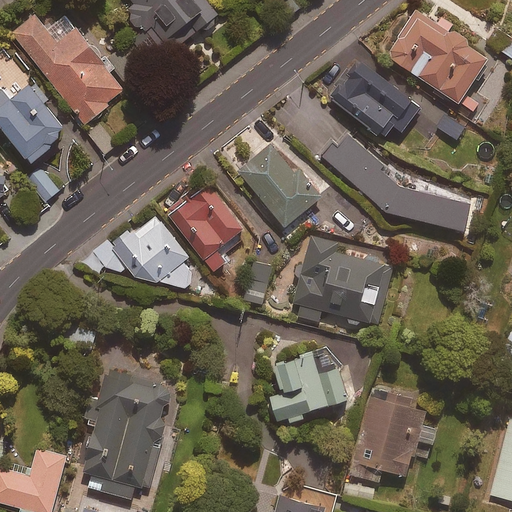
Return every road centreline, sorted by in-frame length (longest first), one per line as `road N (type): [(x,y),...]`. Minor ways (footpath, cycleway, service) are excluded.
road 1 (tertiary): [(373,0),(44,260),(0,307)]
road 2 (tertiary): [(0,280),(340,0)]
